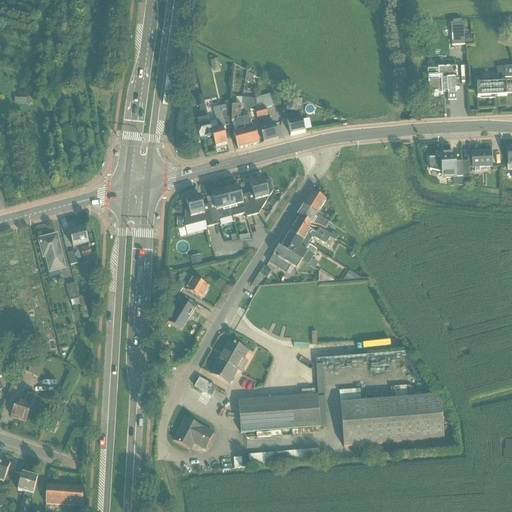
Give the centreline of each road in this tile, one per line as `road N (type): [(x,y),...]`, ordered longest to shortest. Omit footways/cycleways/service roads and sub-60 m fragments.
road 1 (residential): [(160,458),(180,383),(324,160),(325,140)]
road 2 (secondary): [(126,511),(148,184)]
road 3 (secondary): [(125,191),(106,511)]
road 4 (unknown): [(176,393),(224,420),(239,392),(285,382),(293,353),(221,316)]
road 5 (secondary): [(150,0),(125,191)]
road 6 (tertiary): [(325,140),(511,127)]
road 7 (secondary): [(148,184),(171,0)]
road 8 (tertiary): [(148,184),(325,140)]
road 9 (track): [(390,132),(382,0)]
road 10 (tertiary): [(0,224),(125,191)]
